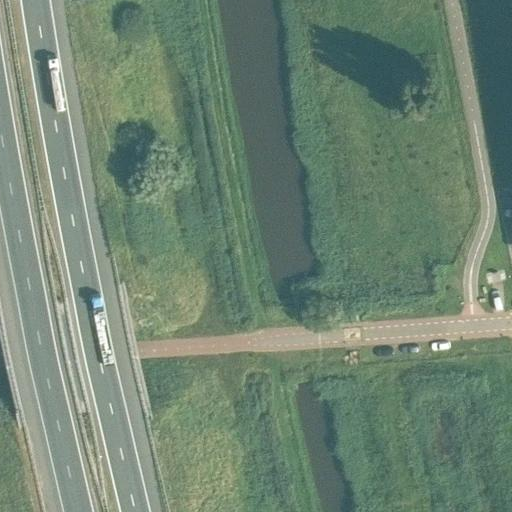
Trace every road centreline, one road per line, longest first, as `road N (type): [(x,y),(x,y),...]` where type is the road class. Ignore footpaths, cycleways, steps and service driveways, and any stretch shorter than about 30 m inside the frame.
road 1 (motorway): [(136,511),(83,279),(35,0)]
road 2 (motorway): [(0,119),(78,511)]
